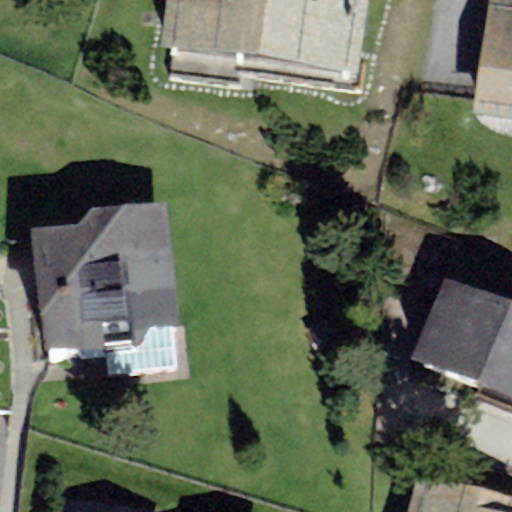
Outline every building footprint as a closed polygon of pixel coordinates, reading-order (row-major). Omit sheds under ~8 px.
[(373,0),(169,0),(160,72),(360,98),(373,0)] [(511,0),(490,0),(475,114),(511,118),(511,0)] [(77,226),(34,229),(42,350),(103,346),(105,375),(178,370),(167,203),(92,208),(77,226)] [(511,305),(445,278),(413,359),(511,399),(511,305)] [(511,511),(511,498),(419,474),(408,511),(511,511)]
